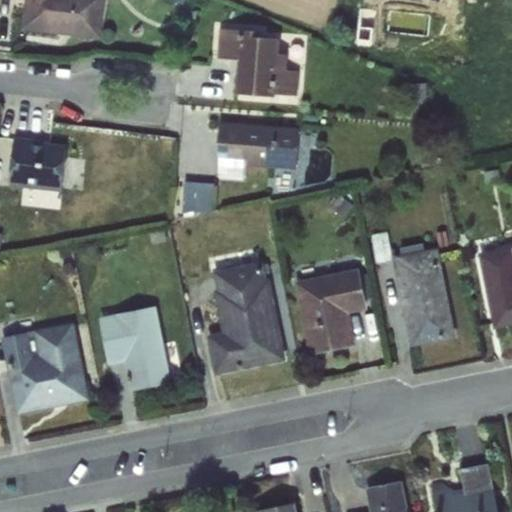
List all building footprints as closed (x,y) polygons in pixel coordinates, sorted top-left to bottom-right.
[(25,0),(22,30),(101,38),(105,0),(25,0)] [(287,55),(276,54),(277,38),(253,36),(253,30),(220,28),(217,59),(239,61),(238,95),(297,96),(297,71),(286,71),(287,55)] [(296,170),(299,130),(220,122),(216,173),(246,176),(247,165),(296,170)] [(33,140),(15,138),(10,183),(62,189),(67,149),(33,144),(33,140)] [(186,208),(218,209),(219,179),(187,178),(186,208)] [(511,250),(511,246),(478,253),(494,329),(511,325),(511,250)] [(456,337),(438,247),(393,256),(411,346),(456,337)] [(207,335),(216,376),(286,360),(270,279),(267,279),(263,261),(213,271),(222,331),(207,335)] [(368,309),(360,268),(295,281),(309,355),(355,346),(350,314),(368,309)] [(130,391),(172,382),(156,306),(100,318),(109,365),(123,363),(130,391)] [(2,338),(16,414),(90,400),(74,322),(2,338)] [(497,511),(487,464),(461,469),(463,488),(455,490),(442,482),(431,484),(436,511),(497,511)] [(408,511),(402,481),(366,488),(369,511),(408,511)] [(297,511),(296,503),(250,511),(297,511)]
